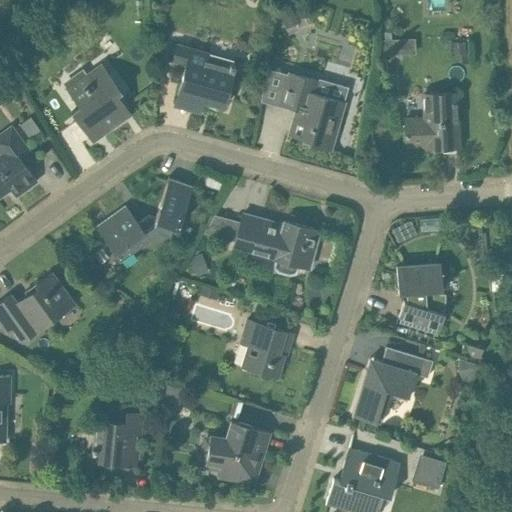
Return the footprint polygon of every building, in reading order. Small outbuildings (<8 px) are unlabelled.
[(290,4),(277,10),(281,18),(287,28),(299,22),(290,4)] [(385,42),(382,42),(382,44),(382,58),(399,57),(398,42),(385,42)] [(177,43),(172,61),(186,64),(179,89),(203,96),(202,100),(223,106),(235,64),(230,62),(229,66),(206,60),(208,52),(177,43)] [(121,89),(109,74),(102,65),(95,71),(99,76),(74,94),(81,104),(71,112),(92,141),(124,117),(120,111),(126,106),(117,93),(121,89)] [(288,71),(284,84),(278,103),(300,109),(292,135),(307,139),(306,142),(331,150),(345,101),(317,93),(321,80),(288,71)] [(405,120),(405,125),(406,145),(426,144),(426,147),(458,146),(455,92),(424,94),(425,119),(405,120)] [(34,156),(13,126),(11,124),(0,131),(0,195),(10,188),(15,195),(37,180),(24,163),(34,156)] [(178,225),(185,203),(192,184),(169,176),(155,217),(149,215),(138,222),(125,204),(95,225),(119,258),(159,230),(169,232),(172,223),(178,225)] [(243,212),(233,246),(277,258),(274,266),(279,270),(289,273),(295,272),(297,263),(301,264),(306,246),(314,249),(319,229),(283,219),(281,227),(268,224),(269,220),(243,212)] [(215,214),(210,234),(227,238),(232,218),(215,214)] [(442,293),(441,282),(440,262),(396,265),(398,291),(405,291),(406,300),(403,299),(398,315),(439,327),(444,312),(443,311),(444,306),(445,297),(445,292),(442,293)] [(75,305),(63,288),(52,272),(32,286),(33,288),(16,301),(11,294),(0,301),(0,319),(10,333),(14,330),(22,342),(75,305)] [(125,301),(116,313),(132,324),(140,313),(125,301)] [(286,330),(267,324),(249,319),(242,340),(249,343),(242,366),(277,377),(284,353),(279,351),(286,330)] [(462,353),(479,359),(482,348),(466,343),(462,353)] [(386,345),(381,361),(370,357),(352,414),(380,423),(390,390),(408,395),(415,372),(427,376),(432,359),(386,345)] [(472,384),(478,364),(458,358),(458,369),(463,379),(472,384)] [(12,375),(6,375),(0,374),(0,404),(12,404),(12,375)] [(139,434),(141,414),(141,411),(129,410),(127,421),(96,418),(92,460),(126,463),(128,433),(139,434)] [(265,443),(260,441),(264,430),(231,419),(225,436),(210,434),(205,461),(220,463),(219,475),(247,480),(249,474),(251,475),(254,465),(258,467),(265,443)] [(400,462),(369,453),(349,447),(339,479),(333,477),(326,501),(354,510),(357,500),(372,505),(376,491),(390,495),(400,462)] [(426,455),(419,481),(438,487),(446,461),(445,461),(426,455)]
